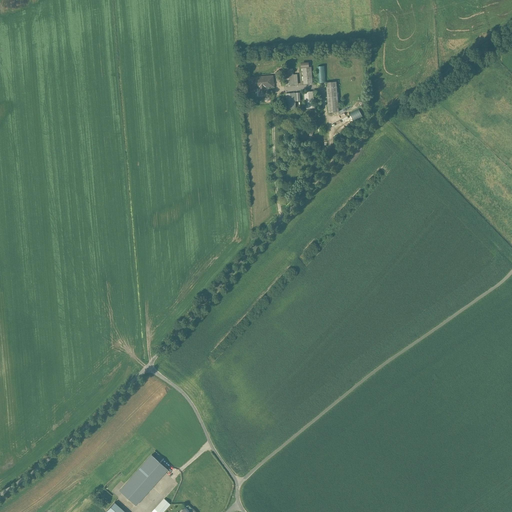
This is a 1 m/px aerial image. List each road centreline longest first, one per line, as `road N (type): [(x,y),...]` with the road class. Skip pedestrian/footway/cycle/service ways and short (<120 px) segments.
road 1 (unclassified): [(235,485),(511,270)]
road 2 (unclassified): [(147,364),(375,120)]
road 3 (unclassified): [(0,494),(147,364)]
road 4 (track): [(375,120),(511,28)]
road 5 (residential): [(147,364),(190,399),(235,485)]
